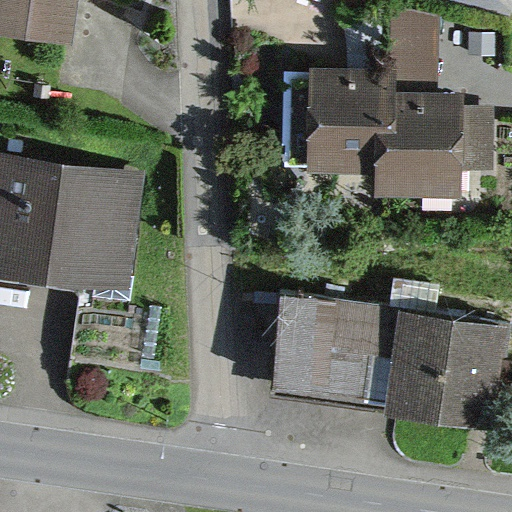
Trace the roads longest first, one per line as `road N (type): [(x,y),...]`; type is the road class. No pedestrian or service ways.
road 1 (residential): [(198,0),(222,479)]
road 2 (unclassified): [(0,447),(222,479)]
road 3 (unclassified): [(222,479),(437,511)]
